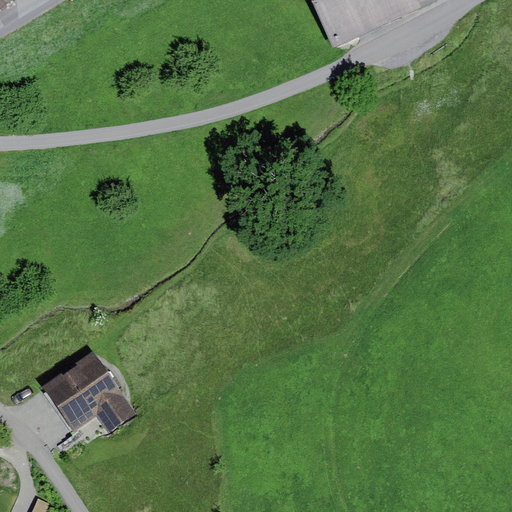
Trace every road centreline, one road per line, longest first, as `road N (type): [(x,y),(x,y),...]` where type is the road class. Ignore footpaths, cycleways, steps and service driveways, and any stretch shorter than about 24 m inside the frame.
road 1 (track): [(0,144),(105,138),(225,110),(469,0)]
road 2 (residential): [(80,511),(35,444),(0,416)]
